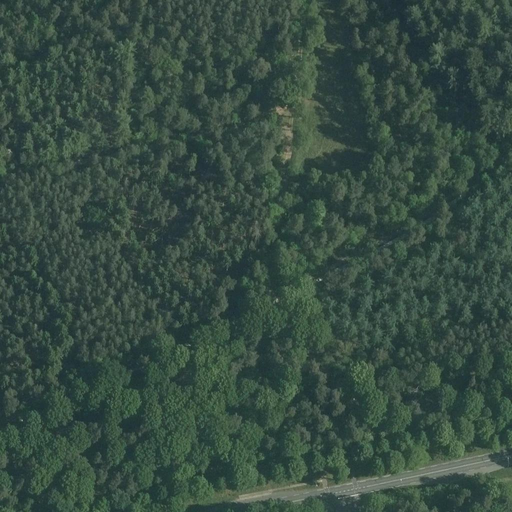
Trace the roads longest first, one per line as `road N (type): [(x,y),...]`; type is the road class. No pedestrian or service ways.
road 1 (track): [(287,117),(0,181)]
road 2 (secondary): [(356,488),(511,454)]
